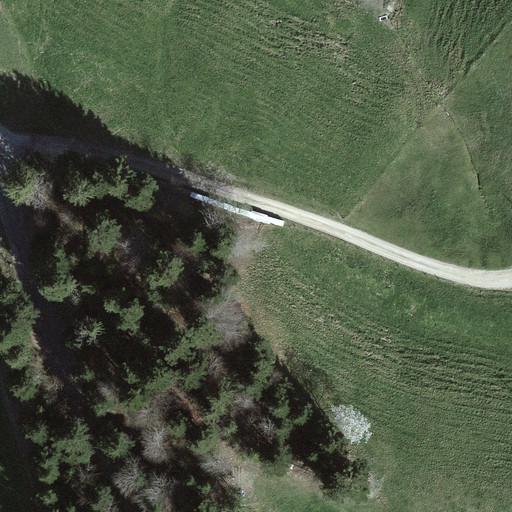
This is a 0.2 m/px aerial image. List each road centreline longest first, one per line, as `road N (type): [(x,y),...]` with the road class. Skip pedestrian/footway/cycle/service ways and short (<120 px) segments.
road 1 (unclassified): [(0,176),(56,345),(138,511)]
road 2 (track): [(0,359),(47,511)]
